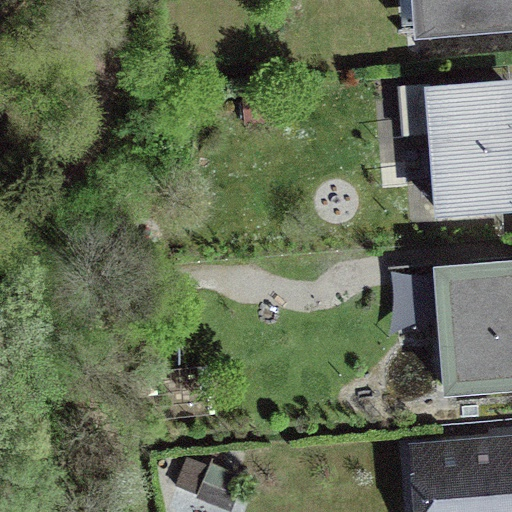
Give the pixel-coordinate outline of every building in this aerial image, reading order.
[(511,0),(409,0),(413,47),(511,39),(511,0)] [(431,179),(435,226),(511,220),(511,85),(430,92),(429,85),(397,88),(401,142),(393,143),(396,182),(431,179)] [(511,266),(433,273),(443,405),(511,399),(511,266)] [(414,511),(511,511),(511,437),(409,446),(414,511)] [(232,511),(245,478),(210,465),(208,469),(185,460),(174,489),(197,497),(196,501),(225,511),(232,511)]
